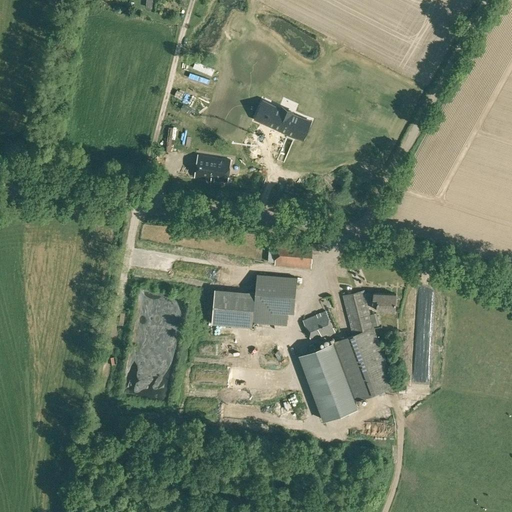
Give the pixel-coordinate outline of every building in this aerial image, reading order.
[(207,103),(211,98),(204,93),(201,99),(207,103)] [(265,96),(254,111),(283,131),(293,115),(265,96)] [(228,182),(231,160),(198,155),(195,177),(228,182)] [(313,244),(277,241),(275,265),(311,268),(312,252),(322,253),(322,244),(313,244)] [(257,305),(257,289),(217,288),(217,304),(257,305)] [(374,293),(365,293),(364,290),(343,295),(353,335),(316,349),(314,344),(308,346),(310,351),(299,355),(323,421),(358,408),(355,401),(395,386),(373,327),(367,302),(374,302),(373,303),(378,303),(377,310),(395,311),(396,294),(374,293)] [(286,325),(287,313),(253,310),(252,322),(286,325)] [(322,337),(335,332),(326,311),(303,320),(311,340),(322,336),(322,337)]
